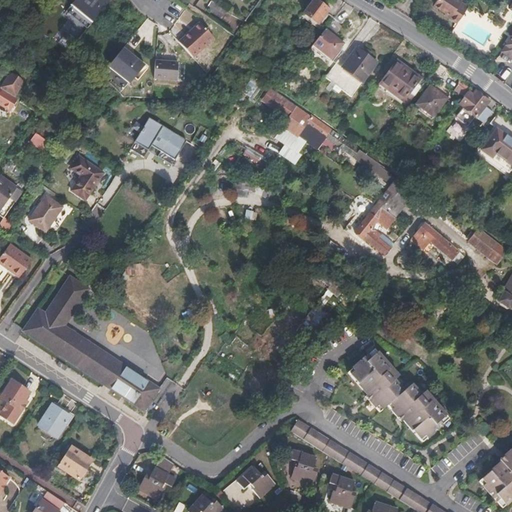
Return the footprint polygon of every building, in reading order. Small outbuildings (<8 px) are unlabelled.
[(93,20),(109,0),(73,0),(72,2),(93,20)] [(227,8),(215,0),(209,0),(206,6),(222,16),(227,8)] [(318,25),(329,11),(313,0),(303,14),(318,25)] [(433,0),(432,2),(444,11),(443,13),(455,21),(465,5),(458,0),(433,0)] [(511,0),(510,0),(507,5),(511,8),(511,27),(498,48),(508,55),(511,49),(511,0)] [(193,55),(213,37),(199,21),(192,27),(193,28),(189,32),(188,31),(178,40),(193,55)] [(332,62),(344,45),(325,31),(312,47),(332,62)] [(148,66),(139,59),(138,60),(133,56),(134,54),(123,45),(108,64),(133,84),(148,66)] [(363,85),(377,64),(357,50),(342,70),(363,85)] [(176,78),(178,60),(155,57),(153,76),(176,78)] [(379,88),(403,104),(407,110),(420,91),(420,87),(417,85),(420,80),(396,64),(379,88)] [(16,96),(23,83),(17,79),(17,77),(17,76),(15,74),(13,73),(8,75),(1,87),(16,96)] [(242,91),(255,100),(263,88),(251,79),(242,91)] [(468,92),(459,86),(454,92),(463,99),(467,93),(468,92)] [(17,98),(0,88),(0,102),(12,109),(19,99),(17,98)] [(434,120),(447,100),(430,89),(417,108),(434,120)] [(362,156),(312,119),(311,118),(310,121),(270,92),(265,96),(292,115),(275,137),(298,153),(314,131),(376,175),(376,177),(393,189),(366,220),(358,213),(344,230),(352,236),(355,232),(363,238),(365,236),(385,254),(390,248),(379,239),(382,236),(373,229),(380,221),(389,228),(408,206),(412,209),(421,198),(378,167),(379,164),(372,159),(364,154),(363,154),(362,156)] [(493,112),(485,106),(488,103),(474,92),(472,96),(467,93),(463,99),(459,106),(467,111),(460,120),(470,127),(477,118),(485,124),(493,112)] [(187,141),(150,117),(130,148),(144,157),(151,145),(161,151),(158,156),(172,165),(187,141)] [(511,140),(497,130),(481,151),(492,159),(495,154),(511,166),(511,170),(511,171),(511,170),(511,140)] [(61,153),(50,146),(48,149),(59,156),(61,153)] [(83,200),(102,173),(79,157),(71,169),(81,176),(70,191),(83,200)] [(0,212),(5,216),(22,190),(16,187),(16,189),(0,178),(0,212)] [(45,232),(61,207),(45,196),(28,222),(45,232)] [(464,256),(425,224),(413,240),(424,249),(430,241),(458,264),(464,256)] [(506,251),(478,230),(469,241),(497,263),(506,251)] [(17,281),(18,278),(30,261),(8,246),(0,257),(0,266),(9,272),(8,275),(17,281)] [(53,285),(59,275),(53,271),(46,280),(53,285)] [(324,275),(320,280),(329,285),(332,280),(324,275)] [(23,331),(144,411),(159,388),(86,340),(64,325),(88,287),(71,276),(46,313),(39,308),(23,331)] [(511,278),(498,302),(509,309),(511,303),(511,278)] [(335,319),(321,308),(332,294),(327,290),(306,317),(325,331),(335,319)] [(423,443),(428,439),(444,425),(450,420),(426,392),(422,395),(419,392),(412,385),(405,391),(396,381),(400,377),(376,350),(349,373),(368,395),(366,397),(368,399),(380,413),(388,406),(400,419),(403,423),(405,422),(423,443)] [(0,415),(12,423),(26,402),(23,400),(28,392),(11,380),(0,396),(0,397),(7,403),(0,413),(0,415)] [(55,437),(69,416),(52,405),(38,426),(55,437)] [(406,488),(297,419),(290,431),(399,499),(406,488)] [(85,470),(91,461),(71,447),(58,467),(78,480),(85,470)] [(511,450),(511,451),(503,458),(501,460),(503,463),(481,481),(498,501),(503,508),(511,500),(511,450)] [(313,484),(317,469),(313,468),(315,458),(293,451),(291,458),(299,461),(297,467),(294,467),(291,478),(313,484)] [(161,489),(163,485),(171,488),(175,480),(168,476),(174,465),(161,457),(149,480),(143,477),(136,489),(158,501),(163,491),(161,489)] [(260,497),(275,483),(266,473),(262,476),(255,469),(239,482),(244,488),(250,484),(254,488),(253,489),(260,497)] [(351,507),(355,493),(351,491),(354,481),(332,474),(330,482),(337,485),(335,491),(333,491),(330,501),(351,507)] [(399,499),(410,506),(413,509),(418,511),(445,511),(406,488),(399,499)] [(57,511),(63,503),(47,491),(32,511),(57,511)] [(396,511),(397,509),(375,500),(371,511),(366,509),(365,511),(396,511)] [(173,511),(181,511),(185,505),(179,502),(173,511)] [(224,511),(226,509),(213,502),(211,507),(201,502),(195,511),(224,511)]
